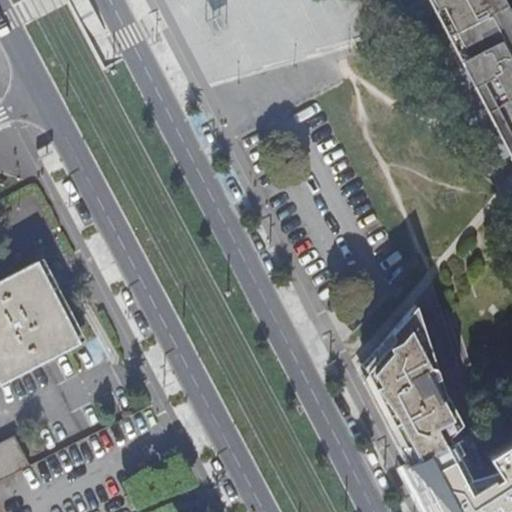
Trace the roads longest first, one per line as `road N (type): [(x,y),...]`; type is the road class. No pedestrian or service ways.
road 1 (primary): [(374,511),(109,0)]
road 2 (primary): [(43,97),(263,511)]
